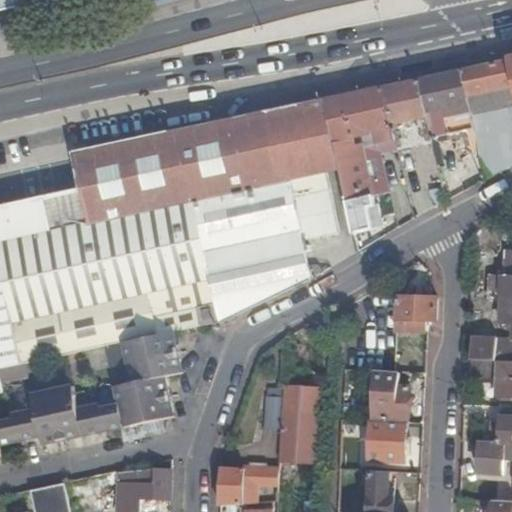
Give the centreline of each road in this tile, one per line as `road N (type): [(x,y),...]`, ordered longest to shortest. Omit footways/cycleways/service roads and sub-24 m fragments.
road 1 (primary): [(0,114),(488,21)]
road 2 (primary): [(297,0),(0,72)]
road 3 (residential): [(441,511),(458,221)]
road 4 (residential): [(345,284),(335,511)]
road 5 (residential): [(205,440),(245,340),(345,284)]
road 6 (residential): [(205,440),(0,484)]
road 7 (residential): [(345,284),(458,221)]
